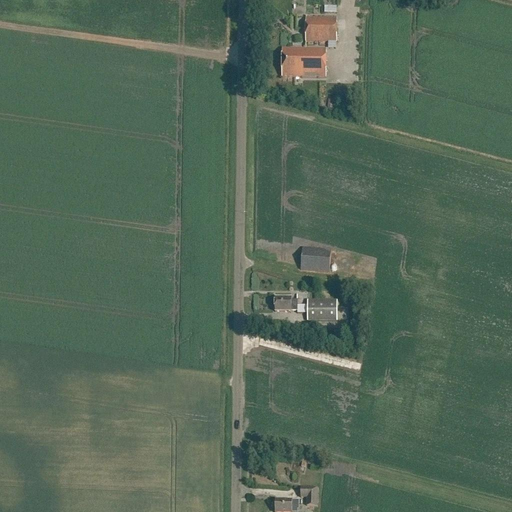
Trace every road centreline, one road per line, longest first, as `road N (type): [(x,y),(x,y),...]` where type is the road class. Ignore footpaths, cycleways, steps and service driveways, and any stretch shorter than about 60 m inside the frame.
road 1 (unclassified): [(236,511),(242,0)]
road 2 (track): [(242,59),(0,25)]
